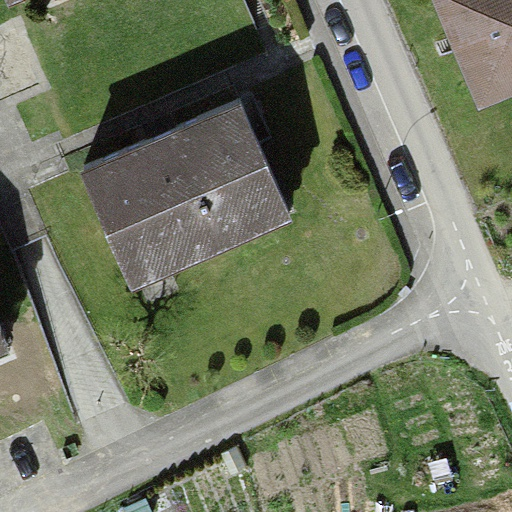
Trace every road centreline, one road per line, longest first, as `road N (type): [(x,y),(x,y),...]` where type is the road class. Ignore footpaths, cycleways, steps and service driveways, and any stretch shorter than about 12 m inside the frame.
road 1 (residential): [(26,511),(477,294)]
road 2 (residential): [(353,0),(477,294)]
